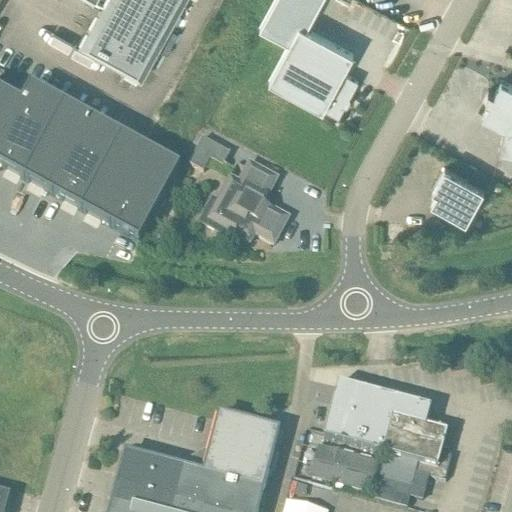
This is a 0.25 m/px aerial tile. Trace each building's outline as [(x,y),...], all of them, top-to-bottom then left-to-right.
[(91,0),(102,6),(80,46),(98,55),(141,79),(184,0),(91,0)] [(275,0),(260,29),(289,45),(268,82),(305,102),(323,111),(323,110),(338,118),(358,82),(343,74),(353,55),(336,46),(306,29),(321,0),(275,0)] [(485,101),(489,104),(482,117),(504,129),(498,152),(511,154),(511,86),(501,81),(494,94),(488,91),(485,101)] [(30,88),(31,87),(22,83),(17,92),(26,97),(30,88)] [(0,92),(0,168),(138,245),(179,170),(106,130),(30,88),(26,97),(22,104),(0,92)] [(230,155),(203,140),(189,166),(203,174),(210,161),(223,168),(230,155)] [(212,201),(209,206),(200,224),(223,237),(226,232),(250,245),(254,236),(273,247),(288,219),(268,208),(266,200),(277,180),(260,170),(250,165),(239,184),(231,179),(218,203),(212,201)] [(436,193),(431,203),(466,223),(484,190),(445,168),(432,191),(436,193)] [(451,378),(478,373),(475,357),(448,362),(451,378)] [(333,405),(323,440),(383,457),(393,420),(426,429),(428,424),(426,424),(430,412),(339,386),(333,405)] [(127,456),(111,511),(258,511),(279,433),(220,417),(210,457),(206,456),(186,467),(185,472),(127,456)] [(380,481),(374,502),(391,507),(407,511),(411,499),(423,503),(430,479),(445,483),(452,458),(442,456),(448,435),(426,429),(393,420),(383,457),(386,458),(380,481)] [(320,449),(311,481),(369,497),(377,465),(320,449)] [(0,511),(6,511),(11,497),(0,494),(0,511)] [(321,511),(287,502),(284,511),(321,511)]
